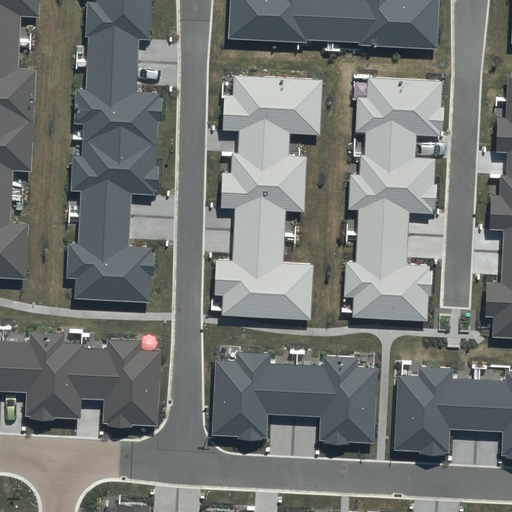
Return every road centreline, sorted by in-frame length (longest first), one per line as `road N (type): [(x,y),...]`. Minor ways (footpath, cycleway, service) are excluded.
road 1 (residential): [(197,0),(186,465)]
road 2 (residential): [(186,465),(511,483)]
road 3 (residential): [(471,0),(456,303)]
road 4 (residential): [(60,459),(186,465)]
